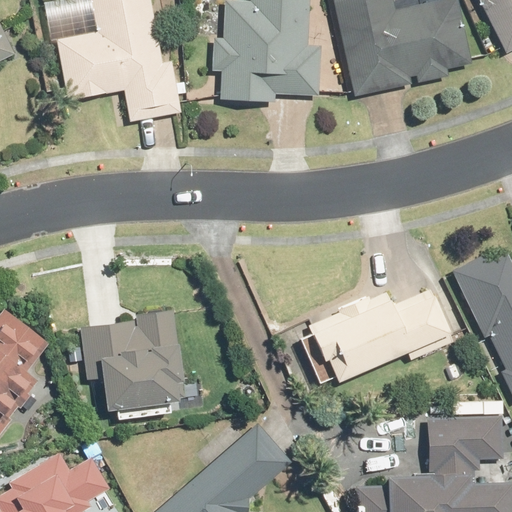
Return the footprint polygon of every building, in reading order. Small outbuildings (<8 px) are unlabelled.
[(52,40),(63,100),(118,90),(124,121),(177,112),(165,52),(155,54),(144,0),(87,0),(94,32),(52,40)] [(215,71),(214,99),(270,101),(270,93),(312,94),(314,47),(300,46),(301,0),(246,0),(246,3),(221,2),(219,37),(208,37),(207,68),(215,71)] [(382,0),(325,0),(347,98),(406,85),(404,77),(410,76),(412,82),(442,76),(440,68),(465,62),(451,0),(439,0),(385,12),(382,0)] [(511,0),(474,0),(501,52),(511,46),(511,0)] [(0,57),(10,53),(0,30),(0,57)] [(511,270),(503,249),(451,271),(479,335),(484,332),(499,367),(495,372),(510,402),(511,401),(511,270)] [(341,313),(300,330),(312,358),(318,356),(327,377),(398,347),(404,361),(449,342),(425,285),(385,302),(380,292),(365,298),(363,295),(338,305),(341,313)] [(74,327),(81,379),(89,378),(93,409),(167,399),(166,396),(178,394),(167,310),(131,314),(132,324),(129,324),(129,319),(74,327)] [(0,414),(4,409),(11,414),(34,383),(22,374),(44,344),(0,311),(0,414)] [(372,482),(346,482),(346,511),(499,511),(499,482),(466,482),(465,469),(473,469),(473,458),(497,457),(496,415),(420,417),(421,469),(372,471),(372,482)] [(251,427),(149,511),(242,511),(244,498),(283,466),(251,427)] [(0,511),(73,511),(83,506),(79,500),(103,486),(86,457),(64,469),(54,452),(3,481),(7,488),(0,491),(0,511)]
